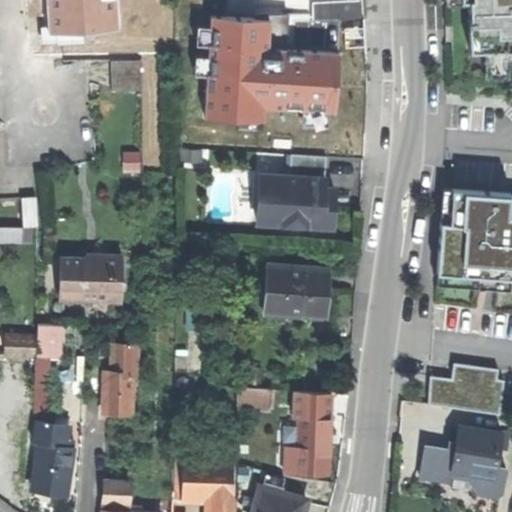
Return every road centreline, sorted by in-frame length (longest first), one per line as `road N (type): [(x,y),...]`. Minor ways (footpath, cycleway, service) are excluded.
road 1 (unclassified): [(358,511),(407,140),(407,0)]
road 2 (residential): [(86,511),(97,358)]
road 3 (residential): [(6,0),(11,71),(37,116)]
